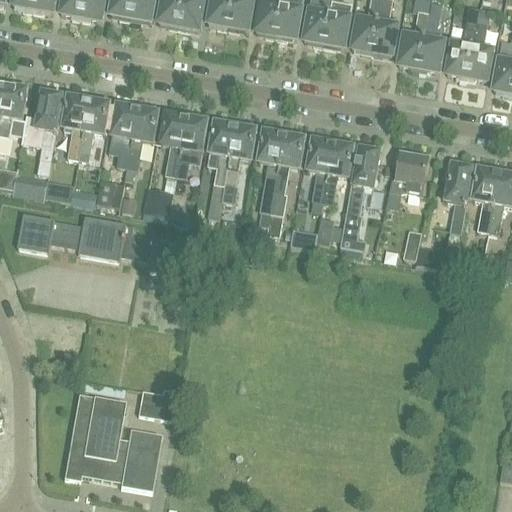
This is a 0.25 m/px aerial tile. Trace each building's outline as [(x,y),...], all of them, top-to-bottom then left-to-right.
[(34,17),(36,0),(16,0),(14,10),(26,12),(25,15),(34,17)] [(36,0),(34,17),(43,18),(43,16),(55,18),(57,0),(36,0)] [(82,25),(86,0),(65,0),(62,19),(74,21),(73,23),(82,25)] [(86,0),(82,25),(91,26),(91,24),(102,26),(106,0),(86,0)] [(124,25),(131,26),(135,0),(115,0),(112,20),(123,21),(124,25)] [(135,0),(131,26),(138,27),(140,25),(152,27),(156,0),(135,0)] [(179,34),(185,0),(164,0),(159,28),(171,30),(172,33),(179,34)] [(195,3),(195,0),(185,0),(179,34),(187,36),(189,33),(200,35),(205,5),(195,3)] [(219,33),(229,35),(234,0),(213,0),(209,29),(220,30),(219,33)] [(237,34),(249,36),(250,36),(255,6),(254,6),(255,0),(234,0),(229,35),(237,36),(237,34)] [(277,44),(284,0),(274,0),(273,9),(262,7),(257,37),(268,39),(268,42),(277,44)] [(285,42),(297,44),(305,1),(298,0),(284,0),(277,44),(285,45),(285,42)] [(325,52),(334,0),(319,0),(317,0),(313,0),(310,15),(305,46),(316,48),(316,51),(325,52)] [(345,53),(351,23),(353,11),(343,9),(344,0),(334,0),(325,52),(333,54),(333,51),(345,53)] [(373,0),(369,26),(359,24),(353,55),(364,57),(364,59),(373,61),(383,4),(384,0),(373,0)] [(389,30),(393,5),(383,4),(373,61),(381,62),(382,60),(394,62),(399,31),(389,30)] [(421,5),(419,19),(429,21),(430,11),(431,7),(421,5)] [(434,47),(439,22),(440,13),(430,11),(429,21),(419,78),(426,79),(428,77),(439,79),(445,49),(434,47)] [(467,86),(479,17),(469,15),(463,52),(452,50),(447,80),(459,82),(460,85),(467,86)] [(482,55),(487,31),(489,19),(479,17),(467,86),(474,87),(476,85),(487,87),(493,57),(482,55)] [(419,78),(429,21),(419,19),(415,43),(404,42),(399,72),(411,74),(412,77),(419,78)] [(511,52),(511,56),(501,54),(494,96),(505,98),(505,101),(511,102),(511,52)] [(25,125),(22,125),(28,95),(25,94),(26,92),(17,90),(16,93),(7,91),(0,129),(0,139),(9,141),(9,137),(22,140),(25,125)] [(24,142),(44,146),(41,165),(51,167),(63,101),(55,100),(56,97),(46,95),(46,98),(43,97),(38,125),(27,123),(24,142)] [(79,166),(90,106),(81,104),(81,101),(72,100),(71,102),(69,102),(64,133),(74,135),(69,164),(79,166)] [(90,106),(79,166),(89,167),(94,138),(105,140),(110,109),(108,109),(108,106),(99,105),(98,107),(90,106)] [(128,174),(138,114),(129,113),(130,110),(121,108),(120,111),(118,111),(113,141),(123,143),(118,172),(128,174)] [(138,114),(128,174),(138,176),(143,147),(153,149),(159,118),(157,118),(157,115),(148,113),(147,116),(138,114)] [(177,183),(187,123),(178,121),(179,119),(169,117),(169,120),(167,119),(161,150),(172,152),(167,181),(177,183)] [(200,170),(202,157),(208,127),(206,126),(206,124),(197,122),(196,125),(187,123),(177,183),(187,185),(190,168),(200,170)] [(225,192),(236,132),(227,130),(228,127),(218,126),(218,128),(216,128),(208,172),(218,174),(215,190),(225,192)] [(237,194),(236,193),(241,164),(251,166),(257,135),(254,135),(255,132),(246,131),(245,133),(236,132),(225,192),(223,207),(234,209),(237,194)] [(269,232),(285,140),(276,139),(277,136),(267,134),(267,137),(264,137),(259,167),(269,169),(259,230),(269,232)] [(286,202),(284,202),(290,173),(300,175),(305,144),(303,144),(304,141),(294,139),(294,142),(285,140),(269,232),(268,238),(279,240),(286,202)] [(323,209),(334,149),(325,147),(326,145),(315,143),(315,146),(313,145),(308,176),(318,178),(313,207),(323,209)] [(334,149),(323,209),(333,211),(339,182),(349,183),(354,153),(352,152),(353,150),(343,148),(343,151),(334,149)] [(363,222),(359,222),(364,193),(374,194),(381,157),(378,157),(378,154),(369,152),(368,155),(360,154),(343,252),(366,256),(367,246),(359,245),(363,222)] [(429,166),(402,161),(397,186),(392,185),(387,212),(398,215),(402,198),(423,201),(424,191),(425,192),(429,166)] [(51,167),(41,165),(38,180),(46,181),(50,182),(52,167),(51,167)] [(461,240),(473,174),(465,172),(466,170),(456,168),(456,171),(453,170),(446,207),(456,209),(451,238),(461,240)] [(0,172),(0,195),(13,198),(17,176),(0,172)] [(489,238),(500,178),(491,177),(491,174),(482,173),(481,175),(479,175),(474,205),(484,207),(479,236),(489,238)] [(134,187),(136,176),(128,174),(127,180),(126,186),(134,187)] [(500,178),(489,238),(499,240),(504,211),(511,212),(511,177),(509,177),(508,180),(500,178)] [(174,198),(177,183),(167,181),(164,196),(174,198)] [(115,188),(111,211),(121,213),(123,202),(126,190),(115,188)] [(60,208),(72,210),(74,196),(74,195),(62,193),(60,208)] [(86,197),(74,195),(74,196),(72,210),(83,212),(86,197)] [(149,196),(146,218),(170,222),(174,200),(149,196)] [(137,204),(124,202),(123,212),(122,214),(122,217),(130,218),(134,219),(137,204)] [(222,213),(212,212),(209,223),(220,225),(222,213)] [(171,216),(169,228),(180,230),(182,219),(171,216)] [(186,248),(186,249),(133,239),(135,231),(85,222),(84,230),(24,220),(18,253),(50,259),(51,250),(80,255),(79,259),(120,267),(121,263),(150,268),(148,276),(180,282),(180,281),(192,284),(198,251),(186,248)] [(334,227),(321,224),(318,243),(316,248),(330,250),(334,227)] [(422,238),(410,236),(404,264),(416,266),(422,238)] [(417,272),(435,275),(438,251),(421,249),(417,272)] [(472,277),(482,278),(485,260),(485,258),(475,256),(472,277)] [(482,278),(492,280),(495,260),(485,258),(485,260),(482,278)] [(64,483),(80,486),(81,481),(121,488),(121,492),(152,498),(161,441),(130,436),(128,450),(118,448),(125,408),(79,400),(64,483)] [(501,486),(511,487),(511,471),(504,471),(501,486)]
